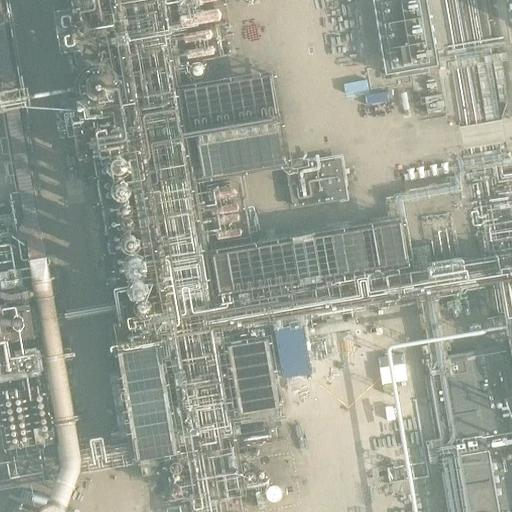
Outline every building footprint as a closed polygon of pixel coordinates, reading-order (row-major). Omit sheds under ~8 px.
[(53,0),(122,428),(73,436),(77,464),(175,448),(183,498),(236,490),(224,414),(276,406),(261,313),(407,290),(394,214),(250,237),(239,165),(278,158),(265,77),(225,84),(211,0),(53,0)] [(432,59),(422,0),(367,0),(379,68),(432,59)] [(286,165),(292,206),(349,198),(341,157),(286,165)] [(20,233),(0,235),(0,270),(26,266),(20,233)] [(0,442),(54,435),(31,292),(0,297),(0,442)] [(511,511),(511,386),(506,347),(428,360),(453,511),(511,511)]
